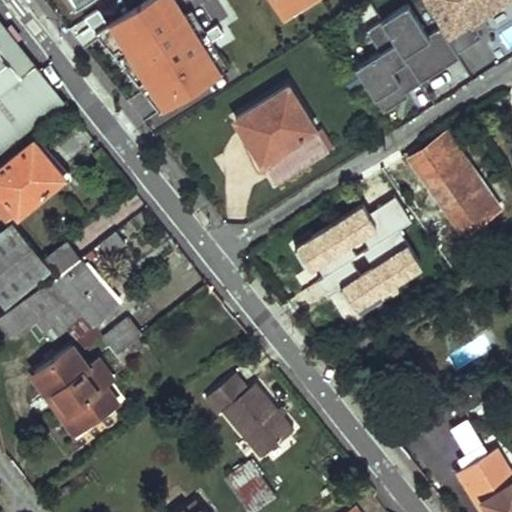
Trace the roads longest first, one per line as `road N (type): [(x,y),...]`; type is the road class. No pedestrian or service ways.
road 1 (residential): [(211,255),(511,62)]
road 2 (residential): [(211,255),(415,511)]
road 3 (residential): [(12,0),(211,255)]
